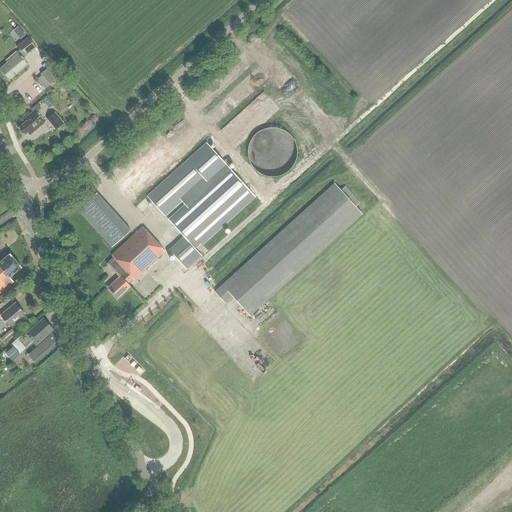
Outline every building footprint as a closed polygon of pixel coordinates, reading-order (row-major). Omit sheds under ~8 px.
[(27,65),(22,58),(34,47),(26,38),(16,46),(19,51),(17,53),(16,52),(6,61),(7,63),(0,68),(0,70),(9,80),(27,65)] [(47,69),(40,74),(48,85),(55,80),(47,69)] [(37,104),(32,108),(35,110),(36,113),(40,109),(41,109),(37,104)] [(26,121),(18,128),(24,136),(27,133),(29,135),(44,123),(36,113),(35,110),(24,119),(26,121)] [(54,112),(46,119),(54,129),(63,123),(54,112)] [(206,143),(147,197),(165,216),(181,201),(184,205),(226,166),(227,165),(206,143)] [(140,163),(151,175),(166,160),(155,149),(140,163)] [(184,205),(168,220),(183,236),(195,249),(196,250),(254,197),(226,166),(184,205)] [(268,300),(362,214),(356,207),(341,191),(334,183),(217,289),(214,292),(215,292),(224,303),(231,296),(250,317),(268,300)] [(77,210),(111,247),(129,230),(96,193),(77,210)] [(130,287),(128,285),(164,252),(142,227),(111,256),(113,258),(107,264),(119,277),(107,288),(117,298),(130,287)] [(183,236),(168,250),(187,270),(202,256),(196,250),(195,249),(183,236)] [(0,295),(14,284),(9,278),(21,268),(9,254),(0,261),(0,295)] [(24,314),(15,303),(0,315),(9,327),(24,314)] [(21,335),(10,345),(12,347),(17,353),(31,341),(33,342),(36,345),(37,347),(33,351),(37,355),(56,339),(57,340),(58,340),(51,332),(53,330),(43,319),(26,334),(23,337),(21,335)] [(0,336),(5,343),(17,334),(12,328),(0,336)] [(226,330),(209,345),(220,357),(237,342),(226,330)] [(12,347),(5,353),(12,361),(19,354),(17,353),(12,347)]
